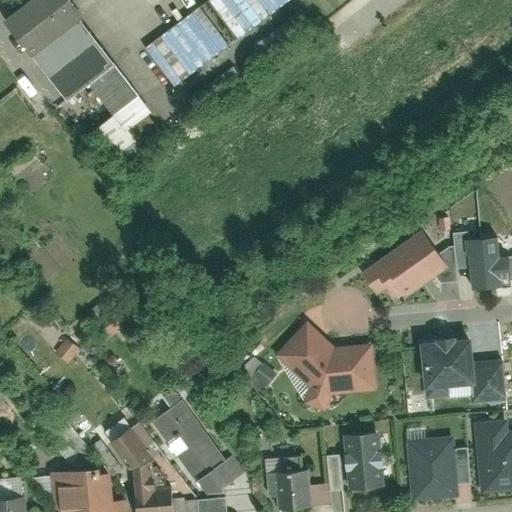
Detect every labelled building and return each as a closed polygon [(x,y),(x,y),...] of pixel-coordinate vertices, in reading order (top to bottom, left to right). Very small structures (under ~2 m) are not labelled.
[(117,175),(169,135),(65,0),(38,0),(5,26),(67,106),(92,86),(115,116),(87,137),(117,175)] [(208,0),(144,48),(174,88),(292,0),(208,0)] [(404,302),(451,269),(424,230),(364,272),(375,288),(383,283),(391,295),(397,291),(404,302)] [(470,243),(467,243),(468,254),(470,253),(473,287),(503,285),(502,277),(511,276),(509,256),(500,256),(498,237),(470,239),(470,243)] [(270,346),(305,380),(300,396),(319,402),(323,388),(372,384),(368,335),(328,339),(302,313),(270,346)] [(465,327),(414,333),(420,377),(423,377),(424,391),(469,386),(470,395),(503,391),(498,352),(468,355),(465,327)] [(148,418),(193,477),(204,492),(240,464),(229,450),(222,455),(177,396),(148,418)] [(504,413),(471,416),(478,492),(511,488),(511,424),(505,425),(504,413)] [(380,484),(375,424),(339,428),(344,488),(380,484)] [(457,490),(452,430),(401,434),(406,494),(457,490)] [(125,436),(111,446),(135,478),(138,511),(176,511),(174,489),(152,491),(150,470),(125,436)] [(310,501),(307,461),(268,465),(271,504),(310,501)] [(127,511),(127,503),(117,504),(114,473),(101,475),(100,467),(52,472),(56,511),(127,511)] [(0,511),(27,511),(26,494),(0,496),(0,511)]
